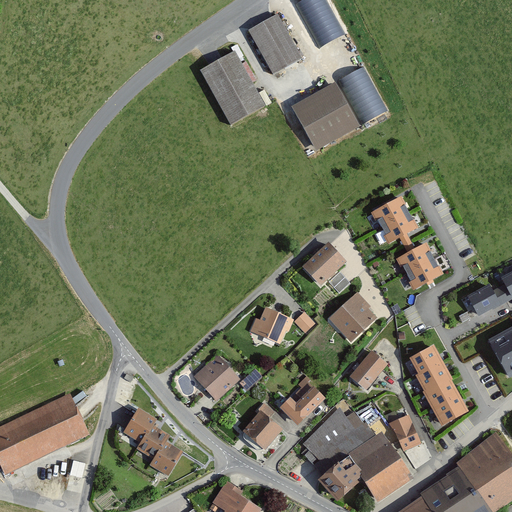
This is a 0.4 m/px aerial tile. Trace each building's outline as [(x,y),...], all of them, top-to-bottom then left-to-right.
[(327,0),(304,0),(296,5),(320,49),(346,34),(327,0)] [(275,16),(245,31),(266,73),(297,57),(275,16)] [(231,52),(196,70),(225,125),(259,107),(231,52)] [(364,67),(338,81),(362,125),(388,111),(364,67)] [(332,84),(288,107),(309,149),(354,126),(332,84)] [(95,100),(72,124),(77,129),(100,105),(95,100)] [(76,121),(87,106),(82,103),(72,117),(76,121)] [(418,228),(401,196),(371,213),(389,244),(400,238),(407,234),(418,228)] [(415,248),(407,234),(400,238),(408,252),(415,248)] [(318,287),(328,278),(341,293),(353,283),(340,268),(346,263),(328,242),(300,266),(318,287)] [(444,274),(426,242),(415,248),(408,252),(396,259),(414,290),(444,274)] [(511,273),(502,279),(505,285),(511,297),(511,296),(511,273)] [(490,284),(468,296),(478,315),(500,303),(494,291),(490,284)] [(494,291),(500,303),(511,297),(505,285),(494,291)] [(349,344),(376,319),(351,293),(324,318),(349,344)] [(277,345),(291,320),(263,305),(249,330),(277,345)] [(306,336),(317,325),(304,312),(293,323),(306,336)] [(511,328),(489,341),(508,377),(511,374),(511,328)] [(430,342),(405,355),(438,421),(463,409),(430,342)] [(363,392),(387,363),(369,348),(345,377),(363,392)] [(213,402),(239,378),(215,353),(190,377),(213,402)] [(246,391),(263,378),(255,368),(238,381),(246,391)] [(292,427),(322,399),(303,379),(296,385),(299,395),(291,403),(283,398),(273,407),(292,427)] [(0,425),(0,470),(1,473),(86,433),(67,394),(0,425)] [(134,441),(149,426),(152,420),(133,408),(117,430),(134,441)] [(261,450),(280,429),(258,408),(238,430),(261,450)] [(318,480),(338,502),(362,478),(377,500),(411,477),(381,433),(375,436),(367,422),(364,424),(355,411),(346,417),(340,408),(304,444),(310,451),(320,461),(314,465),(323,476),(318,480)] [(403,452),(421,443),(409,415),(389,424),(403,452)] [(147,457),(163,442),(167,436),(149,426),(134,441),(131,447),(147,457)] [(491,511),(494,511),(511,499),(511,454),(497,433),(456,461),(459,466),(491,511)] [(181,453),(163,442),(147,457),(145,463),(166,476),(181,453)] [(85,475),(87,461),(74,459),(71,473),(85,475)] [(420,494),(422,496),(432,511),(491,511),(459,466),(446,475),(447,476),(420,494)] [(210,502),(214,505),(213,506),(220,511),(255,511),(257,511),(229,490),(232,486),(225,481),(210,502)] [(398,511),(432,511),(422,496),(398,511)]
